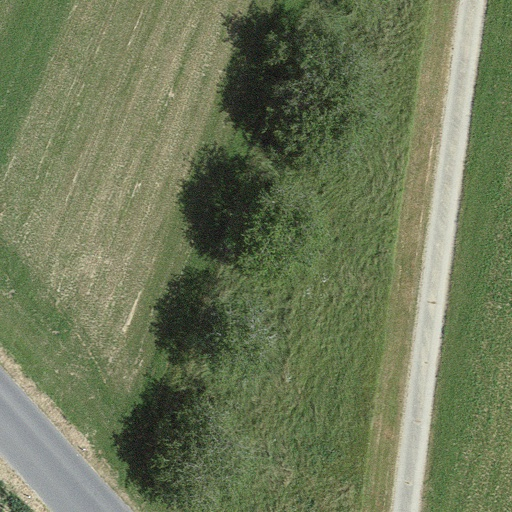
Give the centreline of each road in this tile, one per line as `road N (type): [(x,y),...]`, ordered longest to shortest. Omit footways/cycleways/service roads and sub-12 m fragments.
road 1 (track): [(408,511),(475,0)]
road 2 (tertiary): [(0,405),(94,511)]
